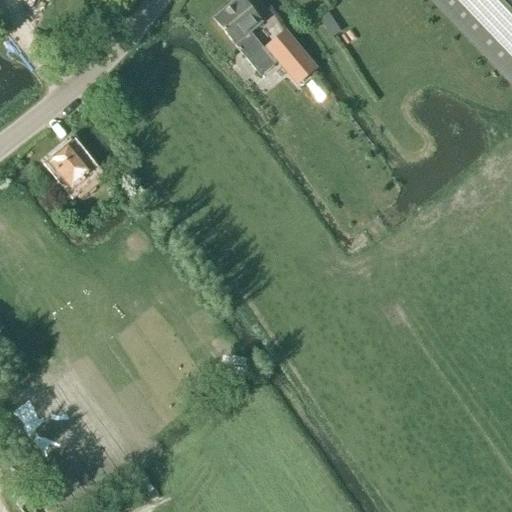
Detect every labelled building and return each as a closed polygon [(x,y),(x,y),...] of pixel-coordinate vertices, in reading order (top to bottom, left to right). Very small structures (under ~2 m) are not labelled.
[(252,39),(248,35),(262,24),(242,0),(237,0),(213,21),(234,47),(239,53),(258,77),(273,65),(262,52),(272,45),(262,32),(252,39)] [(511,0),(430,0),(511,86),(511,0)] [(330,15),(319,22),(332,40),(342,32),(330,15)] [(234,78),(241,72),(231,59),(223,65),(234,78)] [(298,113),(283,93),(276,84),(257,98),(264,108),(267,105),(282,124),(298,113)] [(79,200),(99,184),(92,175),(92,174),(70,147),(50,164),(72,191),(79,200)]
